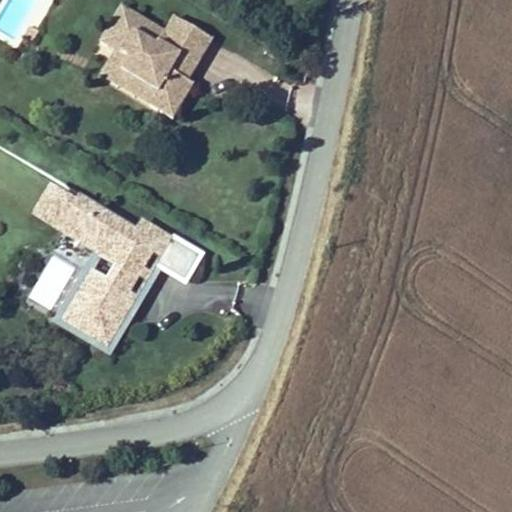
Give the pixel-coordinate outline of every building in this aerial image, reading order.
[(192,74),(212,45),(175,19),(165,34),(124,6),(100,41),(114,50),(127,59),(119,71),(154,94),(145,107),(168,122),(190,88),(185,85),(181,82),(188,72),(192,74)] [(30,15),(24,24),(33,31),(40,22),(30,15)] [(98,75),(145,107),(154,94),(119,71),(127,59),(114,50),(98,75)] [(185,85),(192,74),(188,72),(181,82),(185,85)] [(34,213),(115,268),(101,289),(80,276),(49,321),(95,352),(126,306),(115,299),(144,257),(153,263),(148,269),(175,287),(191,263),(136,227),(130,236),(76,200),(73,205),(50,190),(34,213)] [(50,253),(27,297),(50,309),(73,265),(50,253)]
